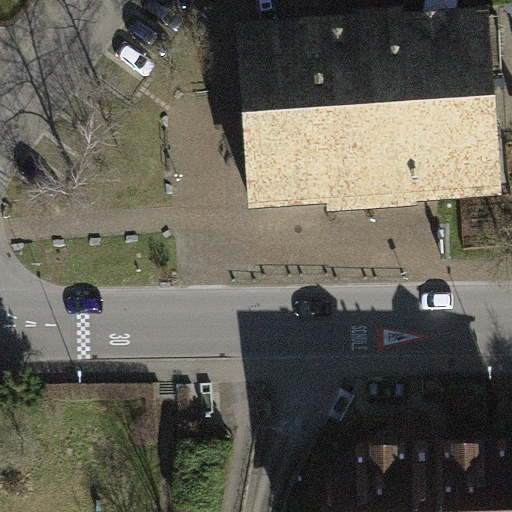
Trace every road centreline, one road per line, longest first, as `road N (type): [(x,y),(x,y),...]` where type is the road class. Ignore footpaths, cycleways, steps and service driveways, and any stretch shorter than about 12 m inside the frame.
road 1 (residential): [(511,323),(0,325)]
road 2 (residential): [(0,140),(96,0)]
